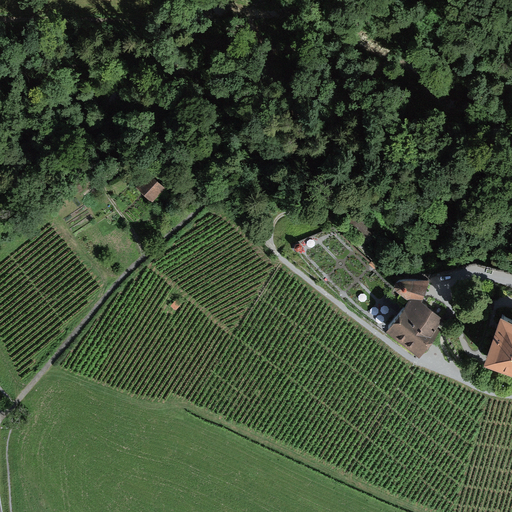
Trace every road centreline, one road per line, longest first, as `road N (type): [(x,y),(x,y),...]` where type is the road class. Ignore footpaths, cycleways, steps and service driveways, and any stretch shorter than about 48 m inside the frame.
road 1 (track): [(511,394),(422,363),(265,239)]
road 2 (track): [(210,199),(108,292),(13,405)]
road 3 (track): [(146,255),(101,184),(134,170)]
